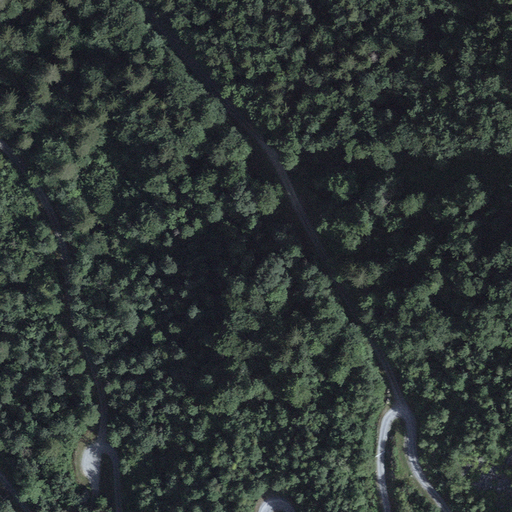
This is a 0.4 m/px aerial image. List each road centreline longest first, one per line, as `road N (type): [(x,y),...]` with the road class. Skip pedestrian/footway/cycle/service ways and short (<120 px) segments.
road 1 (track): [(446,511),(416,468),(411,418),(400,413),(384,362),(257,135),(139,0)]
road 2 (track): [(0,144),(55,222),(71,305),(100,387),(102,443),(89,454),(91,511)]
